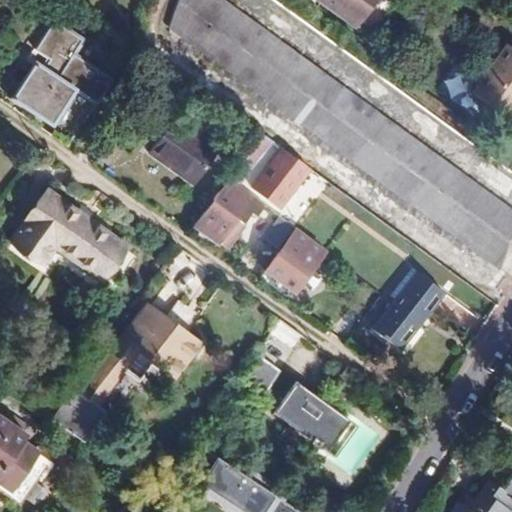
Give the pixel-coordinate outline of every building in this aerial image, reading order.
[(181,0),(163,25),(492,268),(511,240),(511,213),(213,0),(181,0)] [(316,0),(347,22),(363,0),(316,0)] [(103,77),(62,48),(71,34),(43,15),(23,43),(37,52),(31,61),(61,82),(87,101),(103,77)] [(511,49),(499,40),(463,89),(475,99),(477,115),(494,112),(498,116),(511,96),(511,49)] [(0,91),(36,117),(61,82),(31,61),(22,55),(0,86),(0,91)] [(188,185),(223,136),(214,130),(204,143),(168,118),(143,153),(188,185)] [(231,182),(263,137),(260,134),(255,131),(222,176),(231,182)] [(311,170),(281,148),(252,187),(281,209),(311,170)] [(242,214),(253,199),(231,182),(222,176),(190,221),(224,247),(246,218),(242,214)] [(92,277),(114,247),(37,191),(2,239),(32,260),(45,242),(92,277)] [(246,218),(258,203),(253,199),(242,214),(246,218)] [(273,254),(290,230),(275,219),(257,242),(273,254)] [(290,295),(315,263),(285,240),(261,273),(290,295)] [(370,335),(399,356),(441,296),(412,276),(370,335)] [(199,337),(147,302),(96,380),(106,387),(110,380),(116,385),(131,363),(145,373),(156,356),(177,370),(199,337)] [(276,321),(265,340),(289,354),(301,335),(276,321)] [(275,376),(249,360),(236,384),(261,398),(275,376)] [(84,395),(96,380),(89,376),(79,391),(84,395)] [(88,441),(109,411),(105,408),(98,403),(108,388),(106,387),(96,380),(84,395),(79,391),(61,418),(63,420),(55,431),(75,445),(88,441)] [(304,445),(355,476),(381,431),(344,409),(341,415),(292,386),(273,418),(307,439),(304,445)] [(105,408),(115,393),(108,388),(98,403),(105,408)] [(18,501),(33,510),(61,464),(32,446),(36,440),(29,436),(33,429),(14,417),(10,423),(0,416),(0,488),(3,491),(7,486),(22,495),(18,501)] [(511,501),(511,462),(503,456),(486,480),(511,501)] [(293,511),(213,461),(197,487),(237,511),(293,511)] [(507,511),(508,511),(511,505),(511,501),(486,480),(471,500),(465,496),(453,511),(507,511)] [(22,495),(7,486),(3,491),(18,501),(22,495)]
